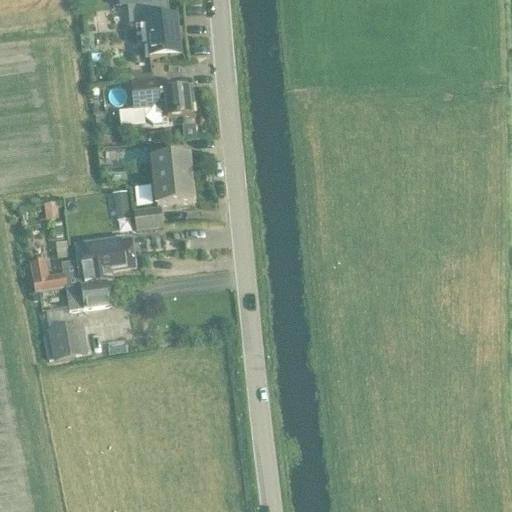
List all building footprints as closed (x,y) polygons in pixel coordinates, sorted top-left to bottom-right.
[(139,0),(141,11),(158,9),(156,0),(139,0)] [(145,62),(149,61),(181,58),(177,20),(145,24),(145,30),(140,31),(135,35),(136,43),(141,47),(143,47),(145,62)] [(192,119),(189,92),(159,95),(158,84),(130,87),(133,113),(143,112),(144,121),(153,128),(168,127),(167,122),(192,119)] [(196,127),(183,128),(185,142),(197,141),(196,127)] [(151,162),(157,210),(194,206),(188,158),(151,162)] [(128,211),(115,213),(117,225),(130,223),(128,211)] [(163,231),(160,212),(134,215),(137,234),(163,231)] [(108,242),(74,248),(75,251),(77,265),(95,262),(109,260),(109,258),(133,254),(131,239),(108,242)] [(46,264),(30,267),(35,297),(65,292),(107,285),(113,284),(112,276),(136,272),(133,254),(109,258),(109,260),(95,262),(77,265),(63,268),(64,277),(49,280),(46,264)] [(107,285),(65,292),(69,316),(111,309),(107,286),(107,285)] [(71,331),(49,336),(50,340),(54,362),(55,363),(86,357),(81,330),(71,331)]
